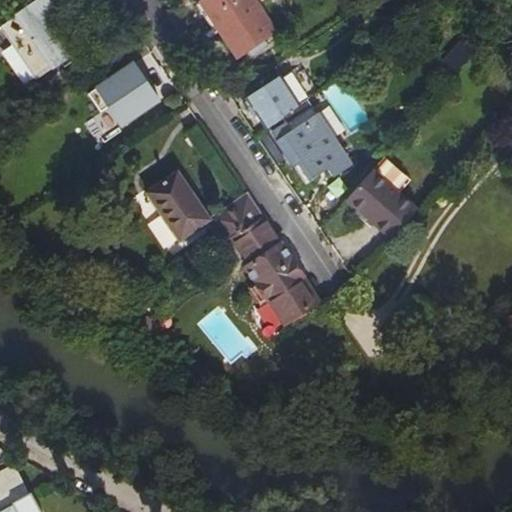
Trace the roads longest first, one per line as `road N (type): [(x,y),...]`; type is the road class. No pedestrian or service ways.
road 1 (residential): [(143,0),(335,287)]
road 2 (residential): [(0,426),(154,511)]
